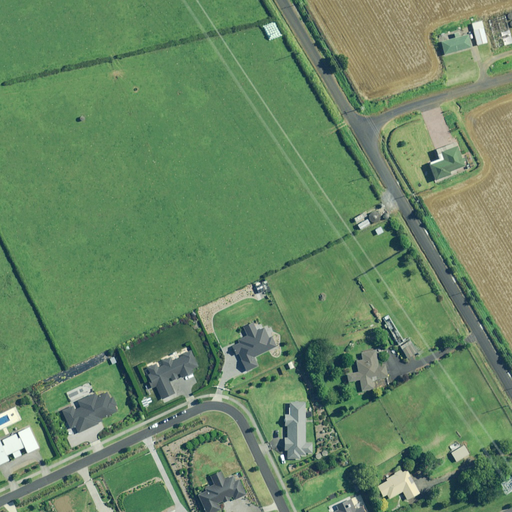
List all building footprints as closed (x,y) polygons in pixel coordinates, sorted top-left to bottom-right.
[(511,43),(504,17),(488,22),(495,47),(511,43)] [(486,43),(481,21),(471,24),(476,45),(486,43)] [(470,47),(467,35),(440,42),(443,55),(470,47)] [(463,166),(456,146),(454,141),(433,149),(437,159),(427,163),(428,165),(434,181),(450,175),(449,172),(463,166)] [(352,218),(355,222),(367,215),(365,211),(352,218)] [(373,223),(374,223),(377,222),(378,222),(378,221),(379,220),(379,219),(380,218),(380,217),(380,216),(379,215),(379,214),(378,213),(377,212),(376,212),(375,211),(374,211),(373,211),(372,212),(371,212),(370,213),(369,214),(368,214),(368,215),(368,216),(368,217),(368,218),(368,219),(369,220),(369,221),(370,222),(371,223),(372,223),(373,223)] [(369,223),(366,218),(356,224),(359,229),(369,223)] [(380,227),(373,230),(376,236),(383,232),(380,227)] [(240,360),(238,360),(244,372),(257,366),(253,357),(276,346),(271,336),(267,338),(262,328),(256,331),(252,323),(242,327),(246,335),(237,340),(239,343),(231,347),(235,355),(237,354),(240,360)] [(400,349),(406,359),(414,353),(416,356),(422,352),(420,349),(416,352),(410,343),(400,349)] [(155,386),(160,399),(173,393),(166,379),(170,377),(171,380),(176,378),(175,375),(178,373),(180,377),(192,372),(191,369),(197,366),(190,350),(181,354),(181,356),(171,360),(169,356),(160,360),(162,365),(157,367),(155,363),(145,368),(148,374),(146,374),(147,378),(146,378),(150,388),(155,386)] [(345,374),(346,382),(358,379),(361,391),(372,388),(371,381),(388,378),(385,363),(377,365),(373,350),(359,353),(361,360),(354,361),(356,372),(345,374)] [(291,361),(286,363),(289,370),(294,368),(291,361)] [(71,406),(60,411),(68,430),(74,428),(77,434),(98,424),(97,423),(101,421),(100,419),(116,412),(114,406),(115,405),(111,397),(108,398),(105,392),(95,397),(93,393),(76,401),(79,407),(73,409),(71,406)] [(286,450),(286,459),(299,459),(299,456),(305,456),(305,453),(312,453),(312,443),(304,443),(303,403),(288,403),(289,414),(283,415),(283,426),(286,426),(286,437),(283,437),(283,450),(286,450)] [(0,444),(0,464),(7,461),(5,455),(11,452),(13,457),(18,454),(16,449),(23,446),(26,453),(37,447),(27,428),(16,433),(18,438),(16,439),(13,434),(0,440),(2,445),(0,445),(0,444)] [(469,437),(467,438),(471,446),(478,442),(472,432),(467,435),(469,437)] [(463,444),(449,452),(455,462),(469,454),(463,444)] [(385,481),(376,486),(381,496),(386,494),(388,498),(402,491),(406,499),(418,493),(412,482),(409,484),(406,478),(409,476),(405,469),(401,471),(399,468),(391,472),(392,475),(384,479),(385,481)] [(204,491),(195,495),(203,511),(215,511),(218,511),(215,504),(222,501),(223,503),(229,500),(228,498),(231,497),(233,502),(246,495),(238,478),(234,481),(232,476),(224,479),(220,471),(208,476),(212,484),(202,488),(204,491)] [(338,511),(363,511),(359,511),(355,511),(353,507),(349,509),(345,502),(336,506),(338,511)]
